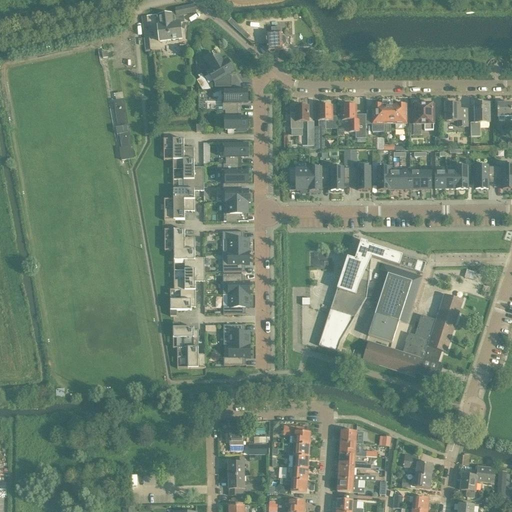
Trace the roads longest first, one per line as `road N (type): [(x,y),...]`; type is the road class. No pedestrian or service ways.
road 1 (residential): [(511,210),(260,213)]
road 2 (residential): [(511,84),(297,84),(274,70)]
road 3 (residential): [(213,511),(211,415),(320,407),(327,416)]
road 4 (residential): [(260,213),(261,369)]
road 5 (residential): [(274,70),(257,88),(260,213)]
road 6 (residential): [(511,271),(468,406)]
